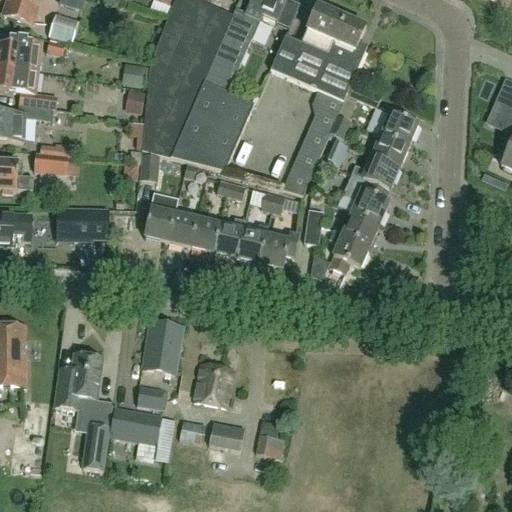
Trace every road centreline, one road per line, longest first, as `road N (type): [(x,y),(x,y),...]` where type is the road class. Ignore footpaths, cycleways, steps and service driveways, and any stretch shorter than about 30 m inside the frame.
road 1 (tertiary): [(439,323),(0,281)]
road 2 (residential): [(439,323),(458,39),(447,16),(414,0)]
